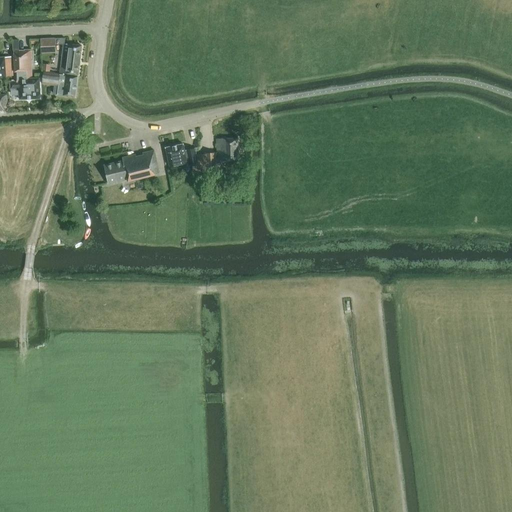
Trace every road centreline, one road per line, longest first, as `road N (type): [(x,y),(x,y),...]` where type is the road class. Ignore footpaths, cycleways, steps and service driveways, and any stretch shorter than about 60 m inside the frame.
road 1 (tertiary): [(511,95),(413,79),(135,125),(106,106),(98,85),(108,0)]
road 2 (track): [(23,354),(31,245),(68,132),(89,111)]
